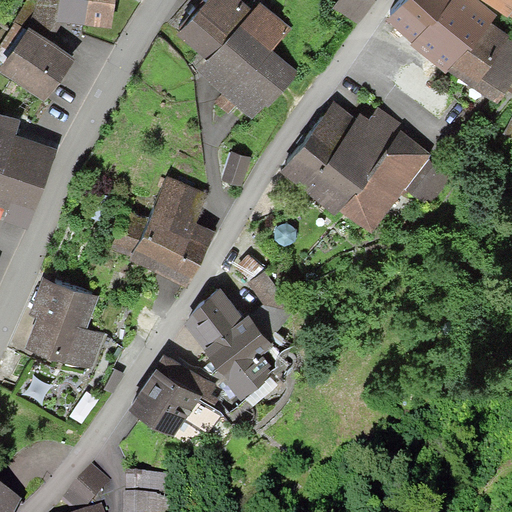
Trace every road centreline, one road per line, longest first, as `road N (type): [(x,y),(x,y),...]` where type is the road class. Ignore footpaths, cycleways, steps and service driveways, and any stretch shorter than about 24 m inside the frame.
road 1 (residential): [(28,511),(103,425),(196,290),(257,175),(389,0)]
road 2 (tertiary): [(158,0),(71,154),(0,320)]
